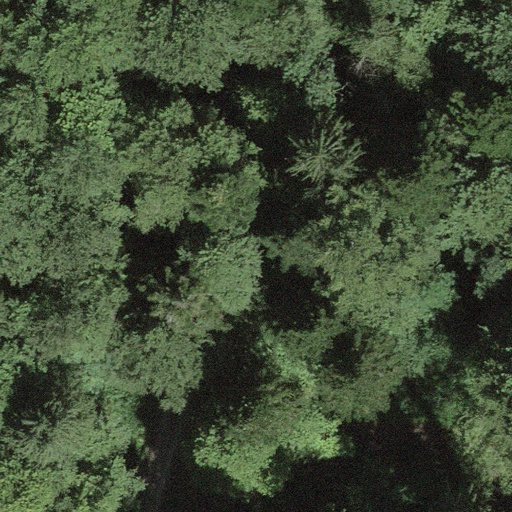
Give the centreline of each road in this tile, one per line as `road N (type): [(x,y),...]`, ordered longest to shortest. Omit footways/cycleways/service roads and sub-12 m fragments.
road 1 (track): [(329,0),(236,225),(156,511)]
road 2 (track): [(200,511),(261,470),(363,439),(416,439),(511,470)]
